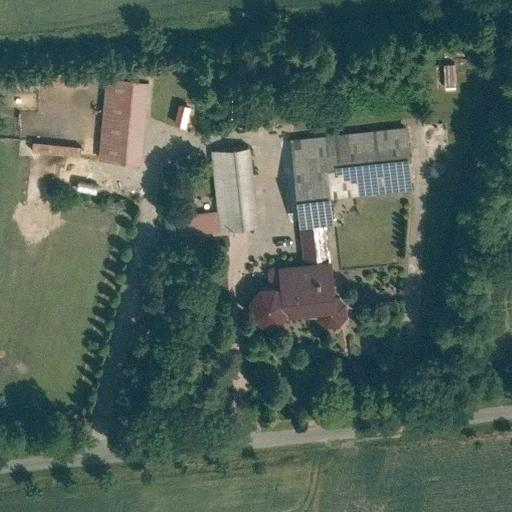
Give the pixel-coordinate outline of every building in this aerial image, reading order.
[(445,47),(446,62),(423,64),(424,87),(464,85),(462,46),(445,47)] [(150,73),(107,70),(101,154),(144,156),(150,73)] [(182,124),(186,106),(175,103),(171,122),(182,124)] [(410,121),(292,133),(301,216),(327,213),(337,212),(335,195),(417,186),(410,121)] [(252,141),(212,145),(222,224),(261,220),(252,141)] [(340,294),(327,213),(301,216),(299,216),(303,254),(281,257),(282,272),(262,275),(252,288),(253,305),(266,315),(277,315),(288,305),(317,302),(319,314),(328,321),(341,321),(349,310),(346,297),(340,294)]
